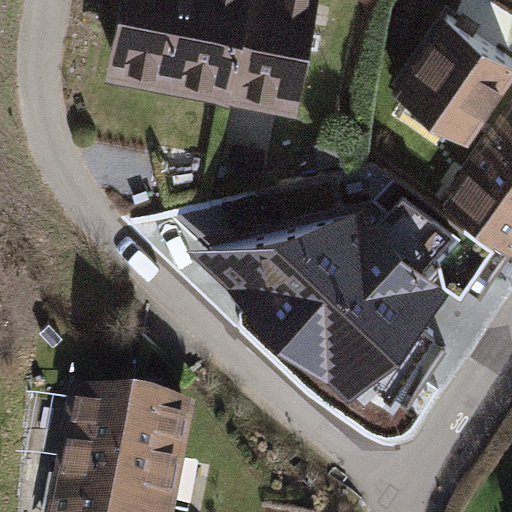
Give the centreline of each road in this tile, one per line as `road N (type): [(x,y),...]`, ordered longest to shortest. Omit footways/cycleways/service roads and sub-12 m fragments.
road 1 (residential): [(53,0),(43,112),(71,171),(250,373),(342,446),(412,479)]
road 2 (residential): [(412,479),(511,331)]
